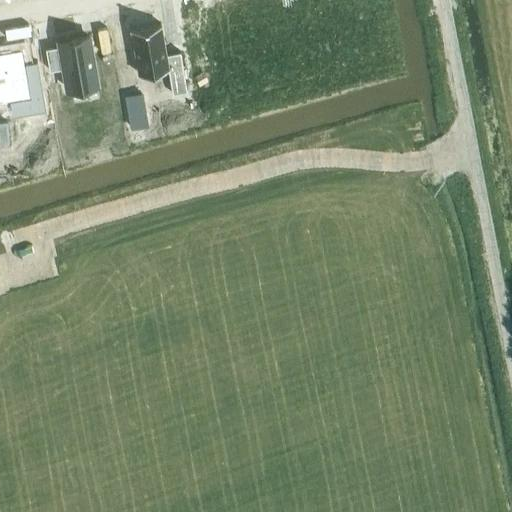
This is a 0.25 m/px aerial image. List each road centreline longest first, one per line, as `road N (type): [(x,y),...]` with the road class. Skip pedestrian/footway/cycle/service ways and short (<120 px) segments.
road 1 (unclassified): [(511,361),(443,0)]
road 2 (residential): [(0,24),(131,0)]
